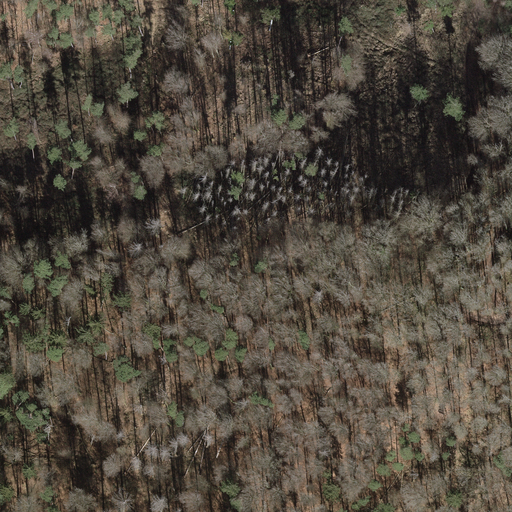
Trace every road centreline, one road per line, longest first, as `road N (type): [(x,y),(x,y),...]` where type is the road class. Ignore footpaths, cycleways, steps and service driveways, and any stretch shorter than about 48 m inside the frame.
road 1 (track): [(511,326),(461,309),(445,281),(444,258),(487,136),(472,61),(478,0)]
road 2 (track): [(171,202),(155,172),(146,91),(151,25),(134,0)]
